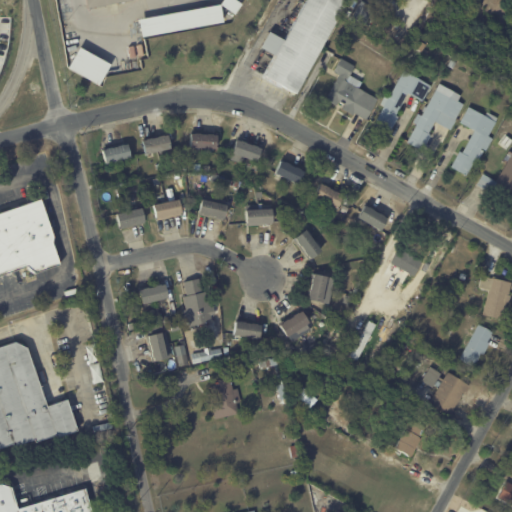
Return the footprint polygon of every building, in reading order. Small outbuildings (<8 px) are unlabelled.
[(131,0),(132,1),(87,9),(85,0),(131,0)] [(235,0),(242,5),(235,15),(221,5),(224,0),(235,0)] [(335,0),(344,5),(293,96),(261,78),(272,58),(257,49),(265,34),(281,43),(304,0),(335,0)] [(224,23),(142,38),(139,21),(221,5),(224,23)] [(362,6),(372,11),(365,24),(355,19),(362,6)] [(419,41),(425,46),(421,53),(414,48),(419,41)] [(99,85),(98,86),(67,69),(78,48),(110,66),(99,85)] [(364,119),(355,114),(353,118),(341,111),(344,106),(338,102),(336,107),(325,101),(339,75),(333,72),(340,59),(355,67),(349,77),(361,83),(358,89),(378,100),(367,120),(364,119)] [(450,61),(455,64),(452,69),(447,67),(450,61)] [(422,102),(408,94),(395,116),(398,118),(389,133),(374,125),(384,107),(380,105),(385,96),(389,98),(404,71),(405,72),(407,68),(415,72),(412,76),(431,87),(422,102)] [(449,130),(435,122),(429,135),(431,136),(423,152),(407,143),(416,126),(416,125),(413,123),(418,115),(421,116),(424,112),(422,112),(424,107),(426,108),(436,89),(438,90),(439,87),(447,91),(447,90),(458,96),(455,100),(464,105),(450,131),(449,130)] [(488,137),(476,129),(474,132),(460,124),(468,108),(485,117),(487,113),(498,119),(488,137)] [(488,137),(493,139),(486,151),(484,150),(479,160),(476,158),(466,177),(451,168),(459,152),(462,154),(474,132),(476,129),(488,137)] [(196,132),(200,133),(200,134),(207,134),(207,133),(213,133),(213,134),(216,134),(216,148),(190,147),(191,133),(195,133),(195,132),(196,132)] [(144,153),(141,140),(146,139),(146,138),(150,137),(151,138),(157,136),(157,135),(167,134),(170,148),(144,153)] [(498,144),(506,134),(511,138),(511,142),(507,150),(498,144)] [(241,140),(245,141),(245,142),(251,144),(252,143),(257,146),(257,147),(261,148),(256,161),(244,156),(241,164),(230,159),(233,152),(231,151),(236,139),(239,140),(240,139),(241,140)] [(131,157),(105,164),(102,150),(106,149),(105,148),(111,147),(111,148),(118,146),(118,145),(123,144),(124,145),(128,144),(131,157)] [(511,198),(494,188),(490,194),(476,185),(483,174),(496,182),(507,162),(504,160),(509,151),(511,153),(511,198)] [(287,162),(290,163),(289,164),(295,167),(295,166),(301,169),(304,171),(298,184),(274,172),(280,160),(284,161),(287,162)] [(321,184),(323,185),(324,184),(329,187),(329,188),(343,195),(336,207),(313,195),(320,183),(321,184)] [(181,215),(156,220),(153,203),(178,198),(182,214),(181,215)] [(204,198),(227,204),(223,220),(198,213),(201,198),(204,198)] [(60,264),(60,265),(35,274),(27,267),(0,276),(0,213),(41,199),(54,237),(52,243),(60,264)] [(364,205),(368,207),(368,206),(373,209),(379,213),(379,212),(384,215),(384,216),(387,218),(380,229),(378,228),(375,234),(368,230),(371,224),(357,216),(364,204),(364,205)] [(144,223),(120,228),(116,212),(142,207),(145,223),(144,223)] [(272,224),(247,225),(246,209),(272,207),(273,224),(272,224)] [(307,258),(293,238),(306,228),(322,250),(309,259),(307,258)] [(386,261),(393,249),(413,260),(407,270),(404,268),(402,271),(386,261)] [(465,280),(459,278),(462,272),(467,275),(465,280)] [(327,277),(321,302),(306,299),(312,273),(327,277)] [(485,277),(492,279),(492,278),(511,283),(509,295),(511,295),(509,304),(507,304),(503,320),(483,315),(489,291),(479,288),(482,277),(485,277)] [(183,310),(186,309),(183,296),(186,295),(183,281),(199,278),(202,292),(205,291),(208,305),(210,305),(210,307),(214,307),(216,314),(211,315),(212,320),(185,326),(181,310),(183,310)] [(168,297),(142,304),(139,290),(143,289),(142,288),(148,287),(148,288),(155,286),(155,285),(161,284),(161,285),(164,284),(168,297)] [(350,304),(344,302),(347,295),(352,297),(350,304)] [(359,302),(370,308),(355,334),(344,328),(353,312),(354,312),(359,302)] [(311,329),(293,341),(289,335),(287,336),(279,324),(283,322),(282,321),(293,315),(298,311),(298,312),(302,310),(309,322),(307,323),(311,329)] [(372,332),(357,360),(350,356),(369,320),(377,324),(372,332)] [(261,325),(259,339),(233,334),(235,321),(239,321),(245,321),(245,322),(251,323),(257,323),(257,324),(261,325)] [(491,334),(487,341),(489,342),(483,354),(481,353),(474,366),(459,358),(478,323),(493,331),(491,334)] [(167,332),(169,344),(171,355),(167,356),(167,358),(153,361),(148,335),(161,332),(162,333),(167,332)] [(24,339),(46,405),(67,398),(78,431),(55,438),(54,436),(34,442),(33,439),(13,446),(12,443),(0,447),(0,345),(23,338),(24,339)] [(85,345),(95,343),(100,362),(89,364),(85,345)] [(307,344),(311,352),(304,355),(300,347),(307,344)] [(221,348),(222,357),(202,361),(203,361),(194,363),(192,354),(221,348)] [(179,366),(177,355),(187,353),(189,364),(179,366)] [(284,363),(282,358),(301,354),(302,359),(284,363)] [(278,364),(260,368),(259,362),(277,359),(278,364)] [(90,365),(100,363),(104,381),(94,384),(90,365)] [(465,393),(451,415),(430,402),(442,382),(438,380),(433,387),(422,380),(430,366),(442,373),(440,377),(444,379),(448,372),(469,385),(465,393)] [(239,413),(215,418),(212,403),(215,402),(211,386),(219,384),(218,380),(230,377),(231,381),(233,389),(238,388),(241,402),(237,403),(239,413)] [(281,400),(279,400),(279,397),(280,397),(278,384),(284,383),(287,401),(281,402),(281,400)] [(299,383),(318,400),(311,408),(293,391),(299,383)] [(418,444),(411,457),(394,448),(403,431),(398,428),(404,416),(424,427),(418,438),(421,439),(418,444)] [(94,426),(112,422),(114,428),(95,432),(94,426)] [(324,429),(343,443),(340,447),(321,433),(324,429)] [(298,445),(300,456),(292,457),(290,446),(298,445)] [(510,484),(511,485),(511,506),(497,498),(506,482),(510,484)] [(85,488),(92,511),(0,511),(0,483),(10,487),(17,509),(85,488)]
